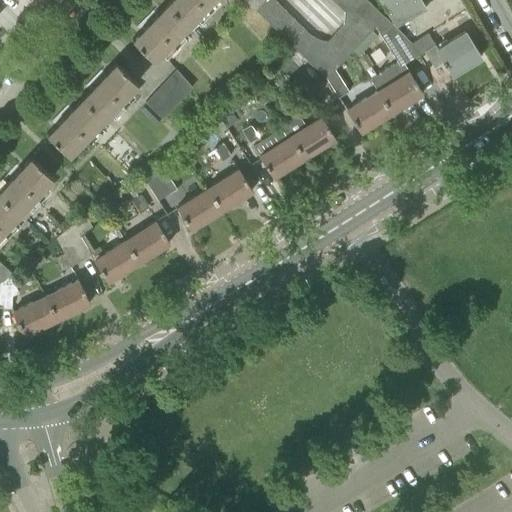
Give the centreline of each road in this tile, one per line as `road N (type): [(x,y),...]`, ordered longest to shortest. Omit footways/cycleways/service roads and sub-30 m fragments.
road 1 (tertiary): [(212,303),(511,120)]
road 2 (tertiary): [(212,303),(54,380),(17,389)]
road 3 (tertiary): [(40,417),(108,385),(212,303)]
road 4 (residential): [(108,0),(0,119)]
